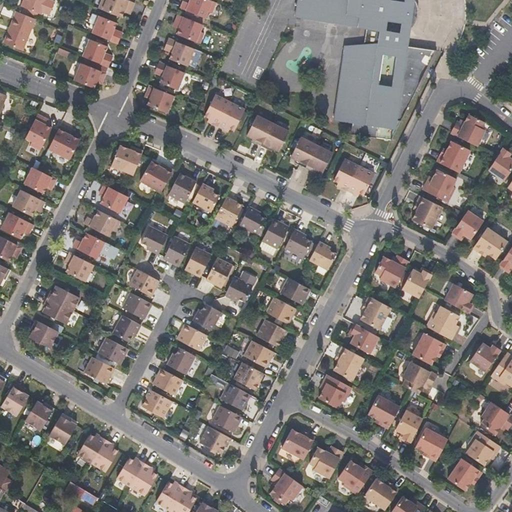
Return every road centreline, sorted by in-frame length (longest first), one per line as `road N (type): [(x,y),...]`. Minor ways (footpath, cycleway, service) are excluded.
road 1 (residential): [(113,115),(365,233)]
road 2 (residential): [(113,115),(0,345)]
road 3 (residential): [(511,125),(468,92),(445,89),(378,217)]
road 4 (residential): [(463,511),(288,397)]
road 5 (residential): [(378,217),(493,286),(500,324),(511,333)]
road 6 (residential): [(288,397),(365,233)]
road 7 (residential): [(124,422),(0,348)]
road 8 (residential): [(186,297),(124,422)]
road 9 (residential): [(229,490),(124,422)]
road 10 (residential): [(113,115),(161,0)]
road 11 (residential): [(0,71),(113,115)]
